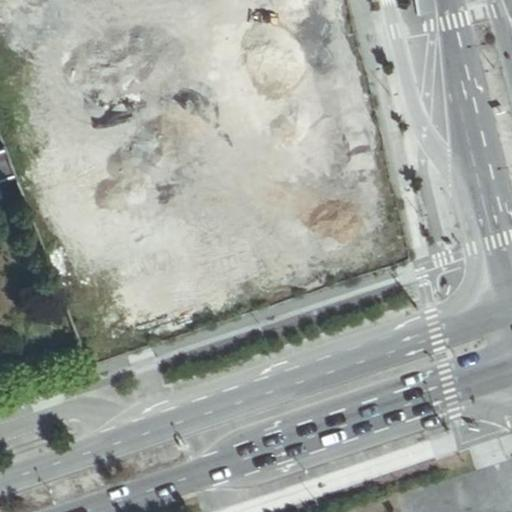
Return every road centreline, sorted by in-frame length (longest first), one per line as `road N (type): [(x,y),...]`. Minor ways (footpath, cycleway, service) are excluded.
road 1 (primary): [(511,312),(0,484)]
road 2 (primary): [(98,511),(511,375)]
road 3 (unclassified): [(389,0),(416,117),(452,167),(511,196)]
road 4 (tertiary): [(511,196),(481,72)]
